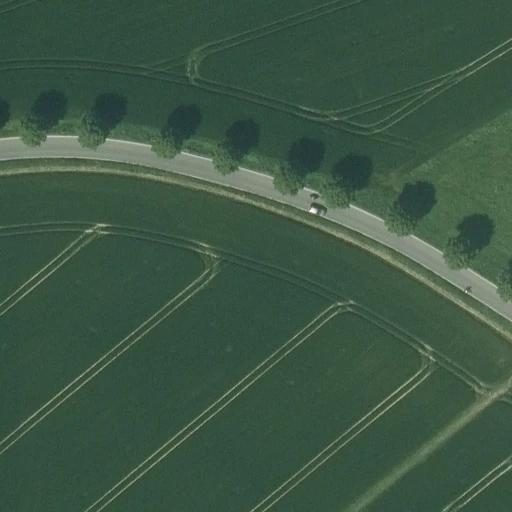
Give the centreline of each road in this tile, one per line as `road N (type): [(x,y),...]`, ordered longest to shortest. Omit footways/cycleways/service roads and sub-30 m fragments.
road 1 (secondary): [(0,153),(143,156),(308,200),(448,268),(511,311)]
road 2 (track): [(511,381),(352,511)]
